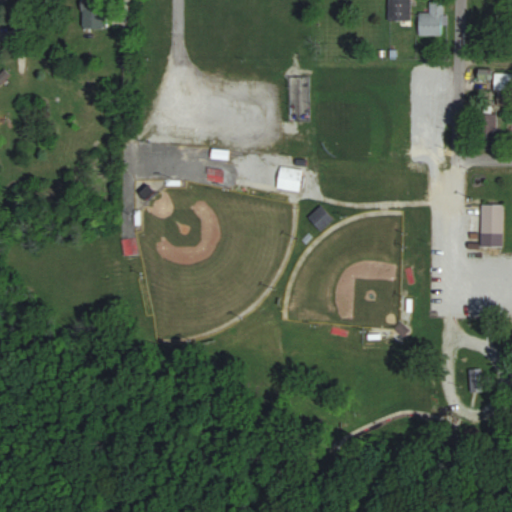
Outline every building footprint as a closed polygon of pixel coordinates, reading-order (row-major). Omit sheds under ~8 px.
[(85,0),(85,27),(109,27),(109,0),(85,0)] [(390,0),(391,21),(413,21),(413,0),(390,0)] [(421,35),(445,35),(445,0),(432,0),(432,12),(421,12),(421,35)] [(511,73),(498,73),(498,105),(511,105),(511,73)] [(487,117),(488,128),(499,127),(498,116),(487,117)] [(303,192),(305,169),(283,167),(281,190),(303,192)] [(506,246),(506,205),(484,205),(484,247),(506,246)] [(325,231),(336,218),(322,206),(312,219),(325,231)]
